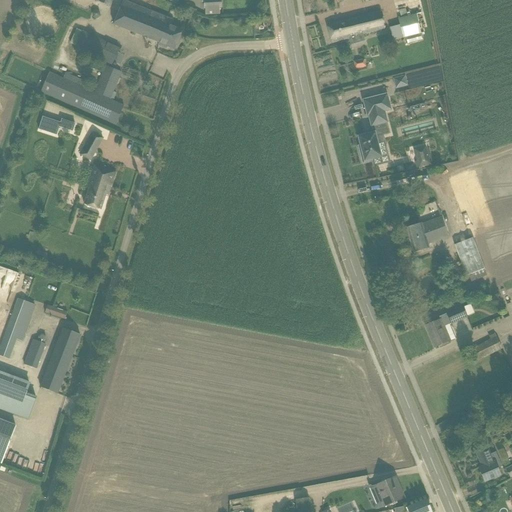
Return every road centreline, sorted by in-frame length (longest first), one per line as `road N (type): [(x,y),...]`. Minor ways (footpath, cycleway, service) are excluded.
road 1 (unclassified): [(46,511),(172,85),(188,62),(212,48),(293,41)]
road 2 (tertiary): [(453,511),(350,262),(293,41)]
